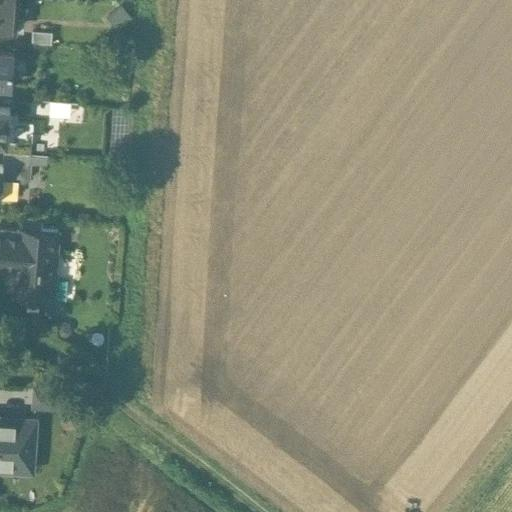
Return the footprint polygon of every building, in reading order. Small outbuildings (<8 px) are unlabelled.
[(19,0),(0,0),(0,28),(17,30),(19,0)] [(54,33),(35,32),(34,42),(53,43),(54,33)] [(1,49),(0,48),(0,83),(4,84),(14,85),(16,53),(1,52),(1,49)] [(129,70),(117,70),(115,96),(127,97),(129,70)] [(10,107),(0,106),(0,142),(5,143),(7,143),(8,140),(31,142),(32,142),(33,123),(17,122),(17,116),(9,116),(10,107)] [(31,142),(8,140),(7,143),(5,143),(4,153),(20,154),(30,155),(31,142)] [(20,154),(4,153),(2,164),(8,165),(7,181),(18,181),(20,154)] [(2,164),(0,163),(0,195),(6,196),(7,181),(8,165),(2,164)] [(43,233),(0,230),(0,264),(21,266),(20,293),(16,293),(16,295),(54,297),(59,227),(43,226),(43,233)] [(64,389),(37,388),(35,404),(63,406),(64,389)] [(36,420),(0,417),(0,457),(34,460),(36,420)]
